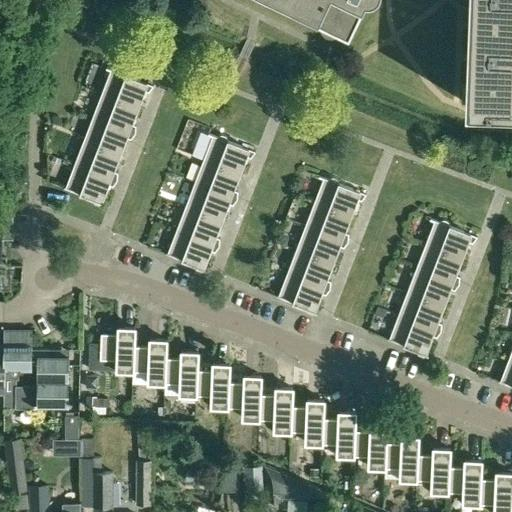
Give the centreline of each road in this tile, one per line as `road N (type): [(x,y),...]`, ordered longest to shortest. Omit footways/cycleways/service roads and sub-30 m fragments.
road 1 (residential): [(511,430),(144,289),(30,277)]
road 2 (residential): [(30,277),(39,0)]
